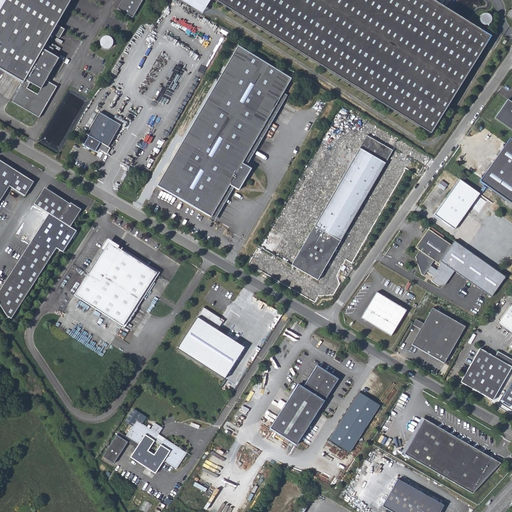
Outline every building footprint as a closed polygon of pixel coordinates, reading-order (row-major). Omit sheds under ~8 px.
[(0,0),(0,68),(19,80),(8,99),(35,115),(53,84),(46,80),(59,58),(51,53),(53,48),(45,44),(51,34),(59,38),(64,30),(56,25),(70,0),(0,0)] [(142,0),(122,0),(117,9),(133,18),(142,0)] [(182,0),(201,12),(208,0),(182,0)] [(212,0),(431,135),(491,37),(480,30),(477,35),(422,0),(212,0)] [(422,0),(477,35),(480,30),(431,0),(422,0)] [(480,25),(480,26),(481,26),(482,27),(484,27),(485,27),(486,27),(487,27),(488,27),(489,26),(490,25),(491,24),(492,23),(492,22),(493,21),(493,20),(492,19),(492,18),(492,17),(491,15),(490,14),(489,14),(488,13),(487,13),(486,12),(485,12),(484,13),(482,13),(481,13),(480,14),(480,15),(479,16),(478,17),(478,18),(478,19),(478,20),(478,22),(478,23),(479,24),(480,25)] [(106,36),(105,36),(104,37),(103,38),(102,39),(101,40),(100,41),(100,43),(100,44),(100,45),(101,46),(101,48),(102,49),(104,50),(105,51),(106,51),(108,51),(109,51),(111,50),(112,49),(113,48),(114,47),(114,46),(115,44),(115,43),(115,42),(114,40),(113,39),(113,38),(112,37),(110,36),(109,36),(107,36),(106,36)] [(237,47),(156,186),(192,207),(210,217),(229,185),(233,188),(238,190),(251,169),(246,166),(242,163),(283,93),(291,79),(237,47)] [(283,93),(242,163),(246,166),(287,95),(283,93)] [(494,118),(511,130),(511,102),(507,99),(494,118)] [(120,125),(98,112),(86,134),(85,134),(80,143),(83,145),(84,145),(84,146),(83,147),(86,149),(86,147),(87,147),(95,151),(97,153),(99,150),(106,154),(110,148),(107,147),(120,125)] [(366,135),(291,265),(317,280),(392,151),(366,135)] [(511,140),(510,139),(480,182),(511,204),(511,140)] [(100,157),(106,161),(109,156),(102,153),(100,157)] [(28,179),(0,160),(0,200),(9,186),(24,196),(30,187),(24,184),(28,179)] [(33,182),(28,179),(24,184),(30,187),(33,182)] [(458,179),(433,215),(453,229),(479,194),(458,179)] [(210,217),(192,207),(214,221),(233,188),(229,185),(210,217)] [(49,191),(44,188),(40,193),(46,197),(49,191)] [(46,197),(40,193),(33,204),(48,214),(0,288),(0,307),(6,316),(11,319),(56,249),(62,253),(76,231),(69,227),(80,210),(70,203),(69,204),(49,191),(46,197)] [(451,246),(428,229),(415,248),(419,251),(415,257),(420,274),(422,276),(426,270),(430,266),(433,261),(438,264),(440,261),(451,246)] [(451,246),(440,261),(454,271),(491,296),(505,277),(454,241),(451,246)] [(87,274),(74,295),(122,326),(126,320),(129,322),(137,309),(137,308),(134,307),(156,273),(117,248),(117,249),(115,247),(112,245),(108,242),(106,245),(103,250),(87,274)] [(121,248),(120,250),(156,273),(134,307),(137,308),(159,272),(121,248)] [(430,266),(426,270),(434,276),(431,281),(439,286),(444,285),(454,271),(440,261),(438,264),(440,265),(437,270),(430,266)] [(405,309),(375,292),(365,309),(366,309),(361,318),(366,321),(367,320),(375,325),(374,326),(390,335),(405,309)] [(511,305),(498,323),(511,332),(511,342),(510,345),(511,345),(511,305)] [(203,307),(177,348),(224,379),(244,347),(217,330),(223,321),(220,319),(221,318),(203,307)] [(464,326),(432,307),(423,323),(419,328),(411,344),(443,362),(464,326)] [(423,323),(415,318),(412,324),(419,328),(423,323)] [(494,356),(479,347),(459,381),(491,400),(511,366),(511,360),(497,350),(494,356)] [(511,358),(497,350),(511,360),(511,358)] [(344,359),(337,355),(335,359),(341,363),(344,359)] [(337,380),(316,366),(303,388),(298,384),(269,428),(295,445),(326,398),(327,398),(328,396),(327,395),(337,380)] [(511,387),(509,386),(501,400),(511,406),(511,387)] [(380,406),(359,392),(357,394),(378,407),(380,406)] [(357,394),(328,439),(349,453),(378,407),(357,394)] [(424,419),(421,417),(401,452),(404,454),(424,419)] [(424,419),(404,454),(472,493),(500,463),(424,419)] [(137,425),(137,426),(130,422),(122,434),(138,444),(129,458),(155,474),(163,461),(176,469),(184,456),(178,452),(162,441),(160,445),(151,439),(153,435),(144,430),(141,428),(137,425)] [(162,441),(153,435),(151,439),(160,445),(162,441)] [(126,443),(116,436),(102,457),(107,461),(109,458),(114,461),(126,443)] [(347,453),(328,441),(325,446),(344,458),(347,453)] [(439,511),(443,505),(397,479),(381,506),(391,511),(439,511)] [(301,503),(295,511),(303,511),(307,507),(301,503)]
